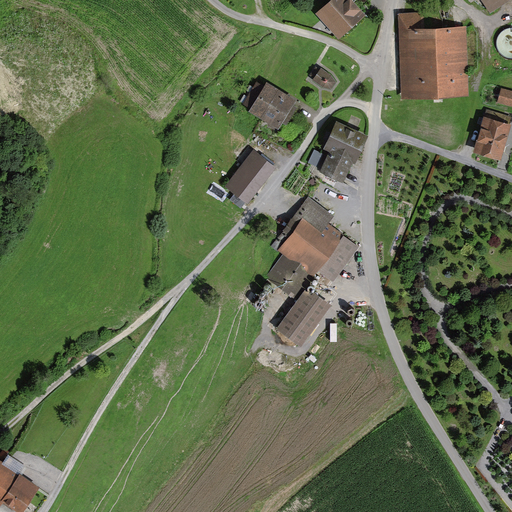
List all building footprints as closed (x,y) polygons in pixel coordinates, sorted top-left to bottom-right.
[(355,0),(326,0),(315,9),(338,35),(365,11),(355,0)] [(485,0),(491,10),(506,0),(485,0)] [(424,11),(399,12),(399,28),(398,29),(401,97),(469,94),(465,25),(425,27),(424,11)] [(511,57),(511,24),(495,39),(511,57)] [(332,73),(323,66),(320,70),(315,67),(310,75),(315,78),(313,82),(322,88),(332,91),(339,82),(332,73)] [(252,108),(262,113),(277,88),(267,82),(252,108)] [(497,102),(511,105),(511,89),(501,86),(497,102)] [(262,113),(278,123),(282,117),(285,119),(295,104),(291,101),(293,97),(277,88),(262,113)] [(511,122),(483,114),(473,151),(502,160),(511,123),(511,122)] [(355,161),(367,132),(336,118),(323,147),(329,149),(321,168),(344,179),(353,160),(355,161)] [(314,147),(309,161),(317,164),(323,151),(314,147)] [(248,204),(278,167),(255,149),(226,186),(248,204)] [(294,214),(303,220),(280,250),(287,255),(269,279),(297,300),(314,276),(319,270),(333,281),(359,246),(327,222),(334,214),(308,195),(294,214)] [(303,347),(334,305),(309,287),(277,329),(303,347)] [(23,511),(40,490),(0,461),(0,507),(2,505),(11,511),(23,511)]
